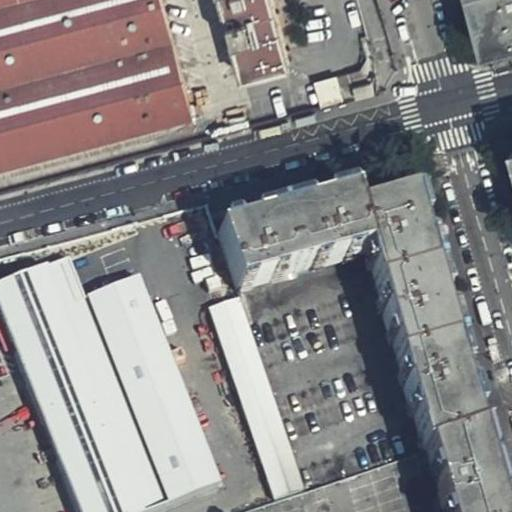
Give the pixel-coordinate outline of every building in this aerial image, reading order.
[(0,0),(0,165),(192,114),(161,0),(221,0),(241,75),(288,62),(272,0),(0,0)] [(511,0),(485,0),(495,37),(511,32),(511,0)] [(351,198),(328,204),(341,242),(331,246),(338,263),(361,256),(363,263),(420,243),(407,201),(357,214),(351,198)] [(341,242),(328,204),(216,235),(231,284),(331,246),(341,242)] [(465,394),(420,243),(363,263),(408,412),(415,437),(420,454),(423,452),(477,435),(465,394)] [(338,263),(331,246),(231,284),(235,292),(338,263)] [(153,511),(217,487),(133,282),(80,302),(64,263),(0,288),(0,511),(153,511)] [(236,302),(207,313),(272,502),(300,492),(236,302)] [(498,511),(477,435),(423,452),(439,511),(498,511)]
